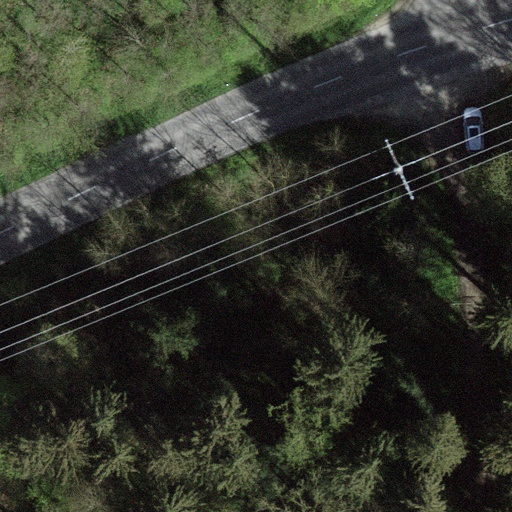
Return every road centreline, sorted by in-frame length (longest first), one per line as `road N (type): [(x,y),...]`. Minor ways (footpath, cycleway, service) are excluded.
road 1 (secondary): [(0,236),(268,106),(511,19)]
road 2 (track): [(464,0),(498,511)]
